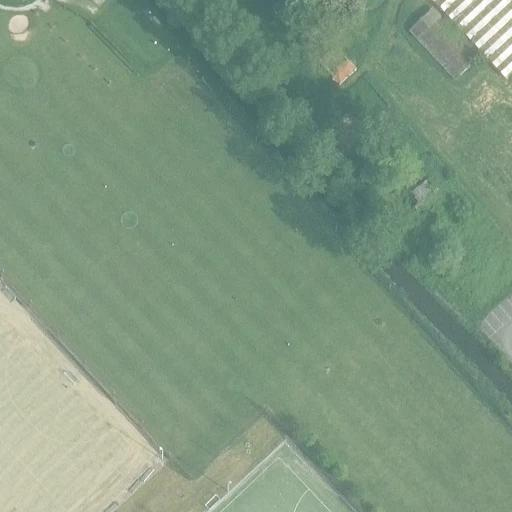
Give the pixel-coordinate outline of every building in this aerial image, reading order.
[(511,74),(511,0),(429,0),(505,81),(511,74)] [(454,82),(479,59),(433,10),(409,33),(454,82)] [(339,87),(356,72),(335,48),(318,64),(339,87)] [(415,176),(376,206),(393,228),(433,198),(415,176)] [(465,327),(474,320),(460,304),(451,312),(465,327)]
